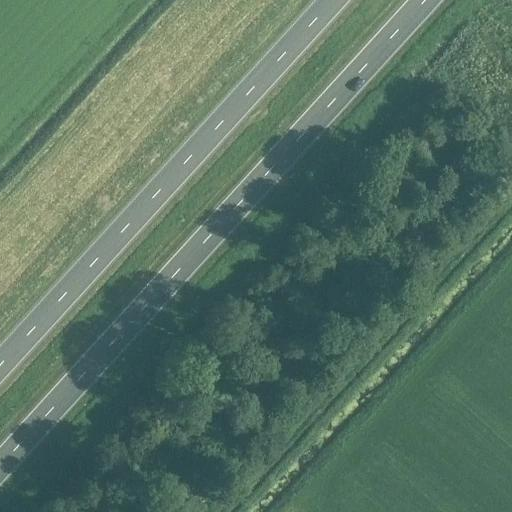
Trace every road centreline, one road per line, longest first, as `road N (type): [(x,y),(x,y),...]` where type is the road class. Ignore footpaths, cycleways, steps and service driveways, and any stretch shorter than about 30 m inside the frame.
road 1 (trunk): [(0,471),(431,0)]
road 2 (trunk): [(335,0),(0,368)]
